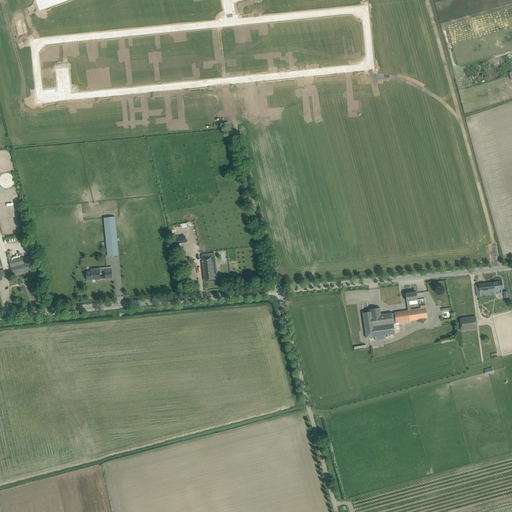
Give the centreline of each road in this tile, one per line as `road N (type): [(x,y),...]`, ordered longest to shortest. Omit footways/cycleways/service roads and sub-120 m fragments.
road 1 (unclassified): [(0,316),(274,291)]
road 2 (unclassified): [(274,291),(511,265)]
road 3 (unclassified): [(333,511),(274,291)]
